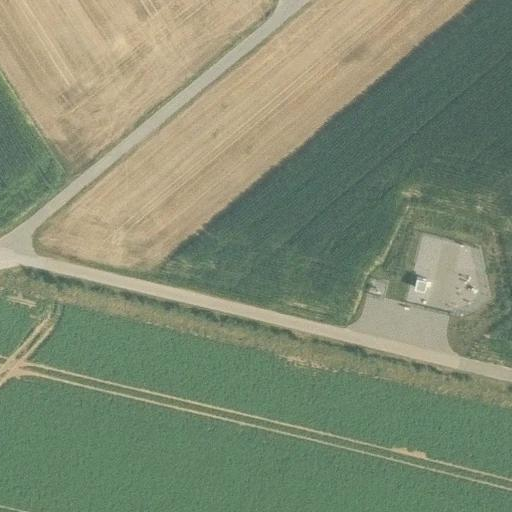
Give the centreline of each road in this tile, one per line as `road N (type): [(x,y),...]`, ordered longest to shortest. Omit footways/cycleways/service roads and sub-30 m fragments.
road 1 (track): [(511,380),(0,257)]
road 2 (track): [(0,252),(294,8)]
